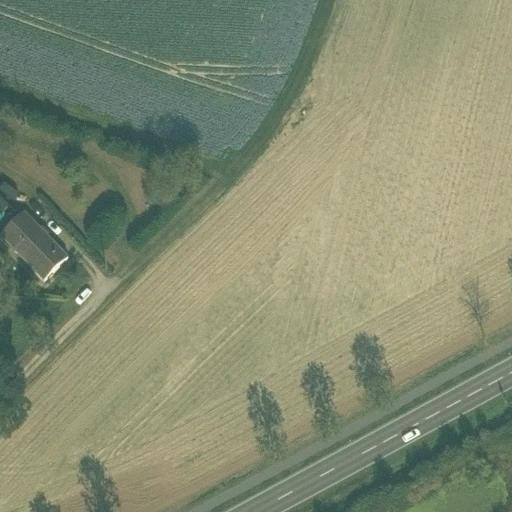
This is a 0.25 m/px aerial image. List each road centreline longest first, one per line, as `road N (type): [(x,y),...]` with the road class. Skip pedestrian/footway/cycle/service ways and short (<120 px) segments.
road 1 (unclassified): [(0,399),(216,187)]
road 2 (secondary): [(255,511),(511,372)]
road 3 (track): [(341,0),(304,92),(216,187)]
